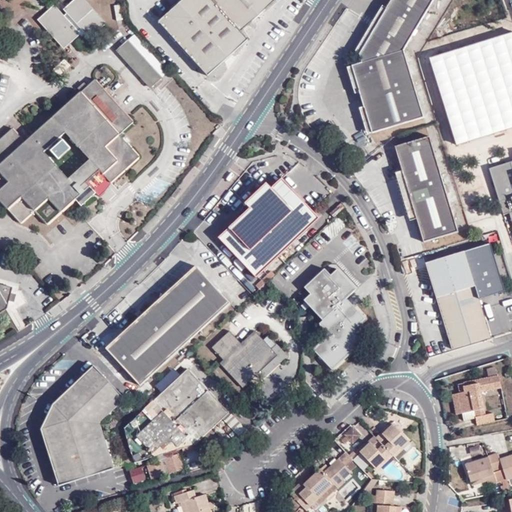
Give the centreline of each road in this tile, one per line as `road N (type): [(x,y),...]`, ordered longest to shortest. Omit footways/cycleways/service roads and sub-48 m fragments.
road 1 (residential): [(256,109),(336,177),(365,214),(401,311),(398,383)]
road 2 (secondary): [(46,340),(168,229),(256,109)]
road 3 (residential): [(255,488),(365,393),(398,383)]
road 4 (secondary): [(256,109),(331,0)]
road 5 (residential): [(416,388),(437,426),(430,511)]
road 6 (unclassified): [(214,97),(287,0)]
